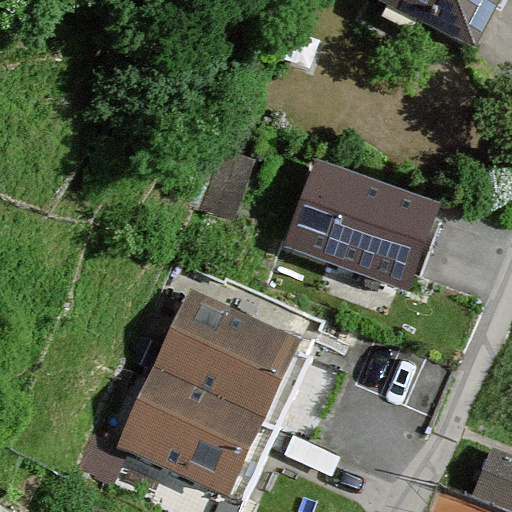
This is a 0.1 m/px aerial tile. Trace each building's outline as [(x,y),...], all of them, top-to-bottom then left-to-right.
[(386,0),(379,13),(472,62),(505,0),(386,0)] [(427,218),(326,181),(298,257),(417,300),(445,224),(427,218)] [(190,302),(155,379),(266,428),(300,351),(190,302)] [(121,456),(231,505),(266,428),(155,379),(121,456)] [(511,511),(511,462),(494,455),(475,499),(506,511),(511,511)]
